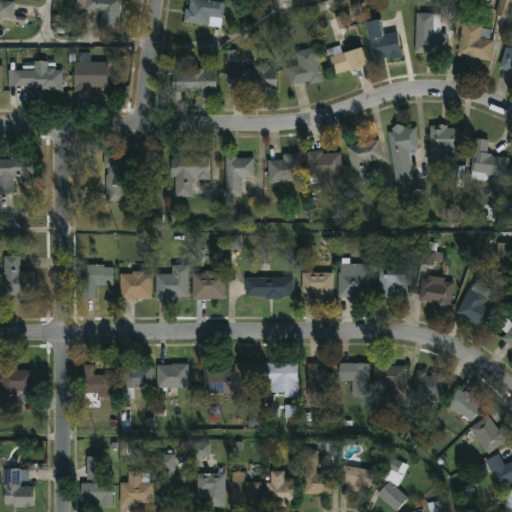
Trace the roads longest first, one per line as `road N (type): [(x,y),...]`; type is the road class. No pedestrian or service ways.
road 1 (residential): [(511,390),(483,363),(415,336),(0,331)]
road 2 (residential): [(511,112),(423,92),(287,121),(0,123)]
road 3 (residential): [(65,511),(65,124)]
road 4 (residential): [(146,124),(157,0)]
